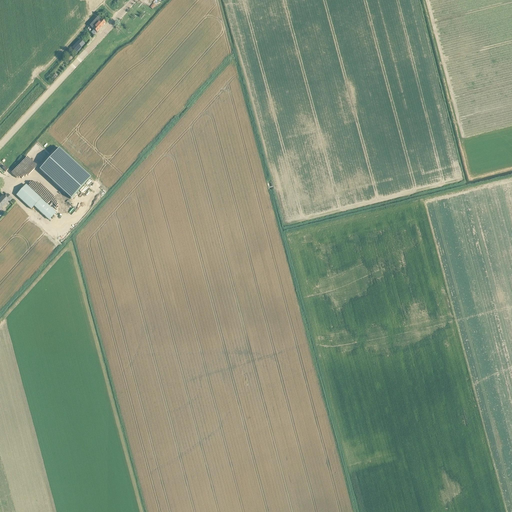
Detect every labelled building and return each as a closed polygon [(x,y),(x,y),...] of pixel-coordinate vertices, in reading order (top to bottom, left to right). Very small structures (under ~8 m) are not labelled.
[(98,17),(89,26),(93,30),(97,33),(105,23),(102,20),(98,17)] [(80,40),(72,49),(76,53),(84,44),(80,40)] [(56,152),(39,171),(71,200),(90,178),(90,179),(58,150),(59,149),(56,146),(53,149),(56,152)] [(41,199),(30,189),(26,185),(16,196),(31,210),(34,206),(41,199)] [(12,199),(7,194),(5,197),(3,195),(0,198),(0,209),(8,201),(9,201),(12,199)] [(41,199),(34,206),(49,221),(56,213),(41,199)]
